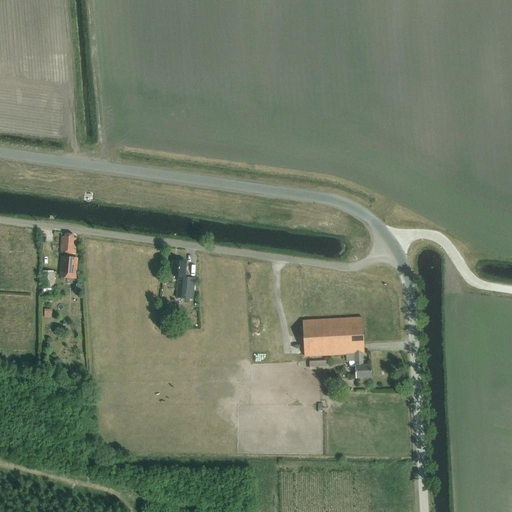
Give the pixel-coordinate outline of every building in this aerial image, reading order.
[(74,238),(74,237),(74,236),(65,235),(65,238),(62,238),(60,253),(64,253),(64,257),(63,257),(61,275),(74,277),(76,258),(68,257),(68,254),(72,254),(75,254),(77,239),(74,238)] [(179,261),(172,261),(171,277),(178,278),(177,295),(176,298),(186,300),(186,299),(193,299),(195,284),(196,279),(185,278),(186,262),(185,262),(185,260),(180,260),(179,261)] [(43,288),(54,288),(54,272),(43,272),(43,288)] [(172,327),(173,317),(160,317),(159,327),(172,327)] [(364,354),(362,318),(302,321),(305,358),(346,356),(346,363),(355,362),(356,379),(372,378),(371,365),(363,366),(362,354),(364,354)] [(328,361),(309,362),(310,370),(328,369),(328,361)]
